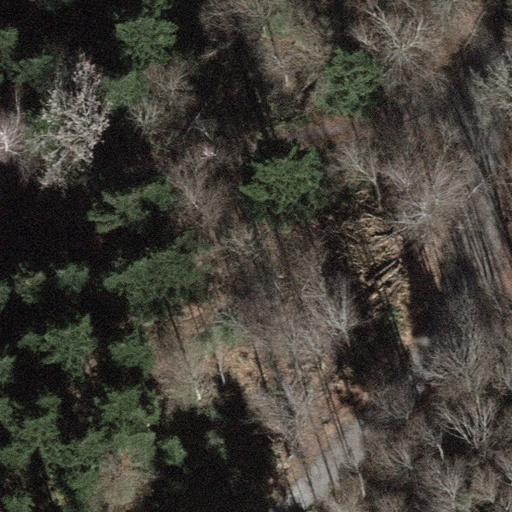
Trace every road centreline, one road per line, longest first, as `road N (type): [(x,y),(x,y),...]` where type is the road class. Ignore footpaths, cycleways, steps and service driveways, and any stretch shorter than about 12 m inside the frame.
road 1 (track): [(511,69),(500,108),(480,334),(287,511)]
road 2 (track): [(0,230),(121,189),(401,118),(500,108)]
